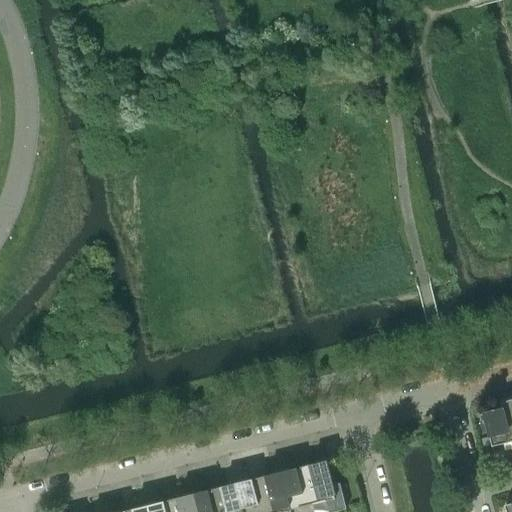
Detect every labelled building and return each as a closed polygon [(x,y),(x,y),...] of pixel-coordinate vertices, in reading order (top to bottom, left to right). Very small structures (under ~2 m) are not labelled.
[(502,405),(501,406),(501,409),(479,414),(488,428),(493,452),(511,447),(511,404),(511,399),(508,400),(506,401),(505,401),(503,403),(503,404),(502,405)] [(326,460),(303,466),(315,511),(333,511),(347,509),(340,482),(332,484),(326,460)] [(315,511),(303,466),(281,471),(291,511),(315,511)] [(291,511),(281,471),(259,477),(267,511),(291,511)] [(267,511),(259,477),(237,483),(244,511),(267,511)] [(244,511),(237,483),(215,488),(220,511),(244,511)] [(220,511),(215,488),(193,494),(197,511),(220,511)] [(197,511),(193,494),(171,499),(173,511),(197,511)] [(173,511),(171,499),(149,505),(150,511),(173,511)]
